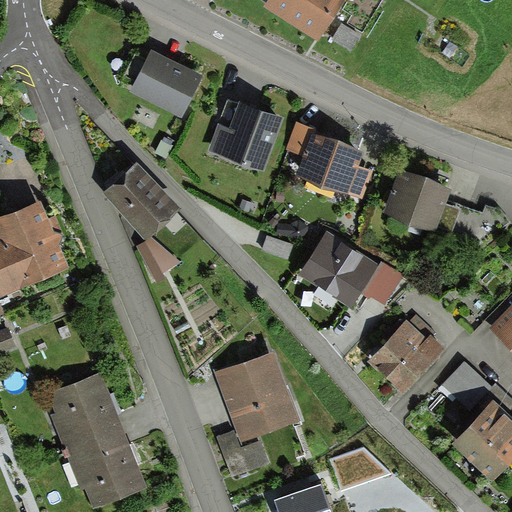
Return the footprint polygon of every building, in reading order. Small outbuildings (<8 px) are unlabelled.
[(272,0),(270,4),(317,34),(339,0),(272,0)] [(392,4),(382,20),(414,40),(412,42),(450,66),(466,40),(441,24),(436,32),(392,4)] [(346,52),(356,37),(338,26),(328,40),(346,52)] [(176,114),(195,77),(149,53),(130,90),(176,114)] [(207,148),(256,167),(274,119),(226,100),(207,148)] [(351,165),(355,153),(304,134),(307,127),(295,123),(285,147),(300,153),(293,172),(358,197),(367,171),(351,165)] [(163,213),(122,168),(100,188),(141,233),(163,213)] [(442,189),(397,173),(384,212),(429,227),(442,189)] [(0,294),(67,267),(41,204),(0,220),(0,230),(4,241),(0,242),(0,294)] [(479,215),(455,206),(445,229),(476,243),(505,220),(485,210),(479,215)] [(300,273),(345,303),(368,268),(323,238),(300,273)] [(148,242),(137,247),(150,275),(169,266),(148,242)] [(511,304),(489,327),(511,349),(511,304)] [(397,388),(430,354),(402,327),(368,361),(397,388)] [(0,335),(0,350),(10,347),(5,334),(0,335)] [(290,418),(267,354),(216,372),(240,437),(290,418)] [(469,410),(491,386),(464,361),(442,384),(469,410)] [(101,377),(50,397),(94,505),(145,485),(101,377)] [(511,418),(493,400),(450,442),(491,483),(511,462),(511,418)] [(228,477),(264,465),(256,442),(234,449),(229,433),(216,438),(228,477)] [(365,448),(332,460),(341,491),(390,474),(365,448)] [(331,511),(322,484),(275,500),(278,511),(331,511)]
